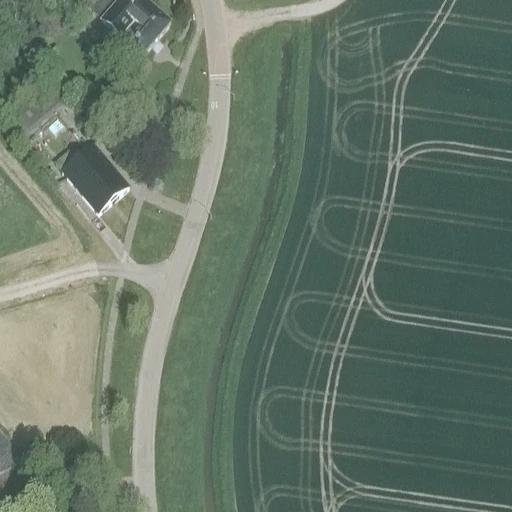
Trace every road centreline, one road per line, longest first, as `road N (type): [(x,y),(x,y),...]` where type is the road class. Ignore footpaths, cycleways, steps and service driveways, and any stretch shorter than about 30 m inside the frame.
road 1 (tertiary): [(144,511),(140,428),(151,350),(215,137),(219,62),(210,0)]
road 2 (track): [(215,25),(334,0)]
